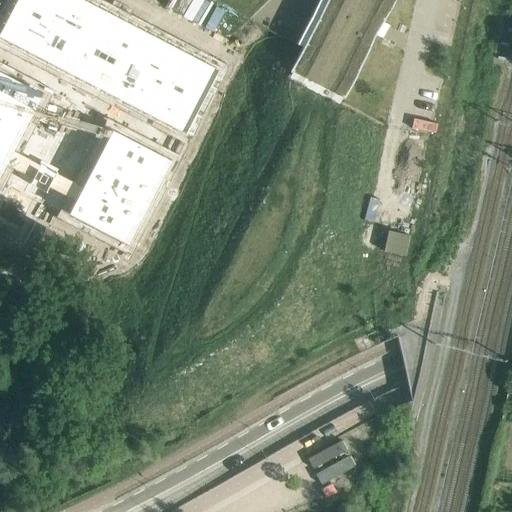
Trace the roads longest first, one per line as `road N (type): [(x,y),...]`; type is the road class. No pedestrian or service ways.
road 1 (tertiary): [(511,326),(331,402),(130,511)]
road 2 (residential): [(431,0),(400,124)]
